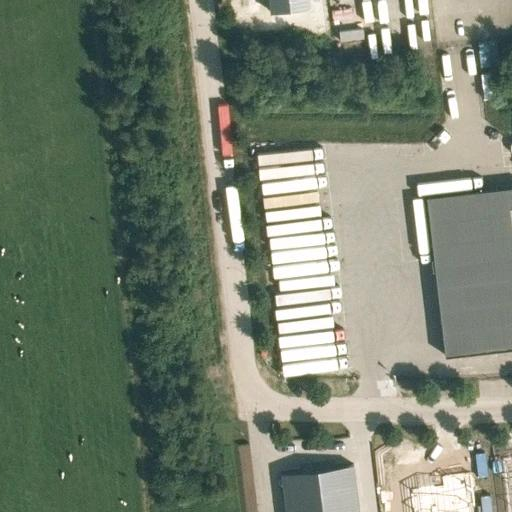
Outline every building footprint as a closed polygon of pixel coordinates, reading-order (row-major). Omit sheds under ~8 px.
[(309,0),(267,0),(269,11),(310,6),(309,0)] [(340,31),(361,28),(360,19),(339,22),(340,31)] [(511,185),(426,196),(444,355),(511,347),(511,185)] [(358,511),(353,463),(281,472),(285,511),(358,511)] [(441,489),(407,493),(408,511),(467,511),(467,509),(473,508),(469,476),(439,480),(441,489)]
